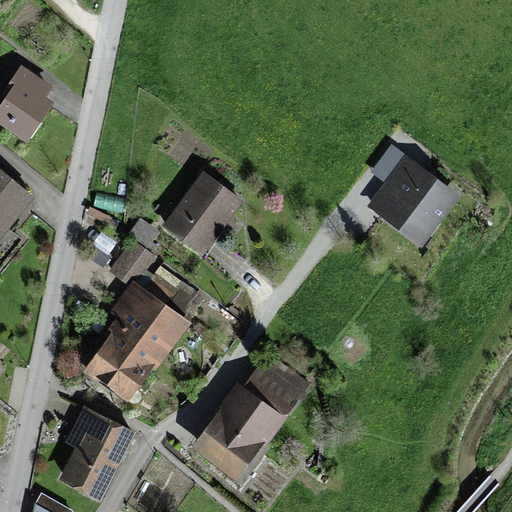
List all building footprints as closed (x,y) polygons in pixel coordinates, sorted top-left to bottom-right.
[(48,86),(23,69),(14,82),(19,86),(0,113),(0,117),(26,135),(47,104),(39,99),(48,86)] [(417,168),(399,192),(386,182),(371,202),(402,225),(407,219),(425,233),(453,196),(417,168)] [(31,195),(0,170),(0,261),(18,239),(4,227),(31,195)] [(240,201),(205,174),(166,225),(202,251),(240,201)] [(94,367),(90,373),(122,397),(126,391),(127,392),(180,320),(165,309),(178,292),(155,275),(142,292),(139,291),(115,324),(121,328),(93,366),(94,367)] [(304,389),(264,360),(200,446),(235,471),(281,409),(286,413),(304,389)] [(89,431),(65,478),(99,494),(131,430),(86,408),(77,425),(89,431)]
